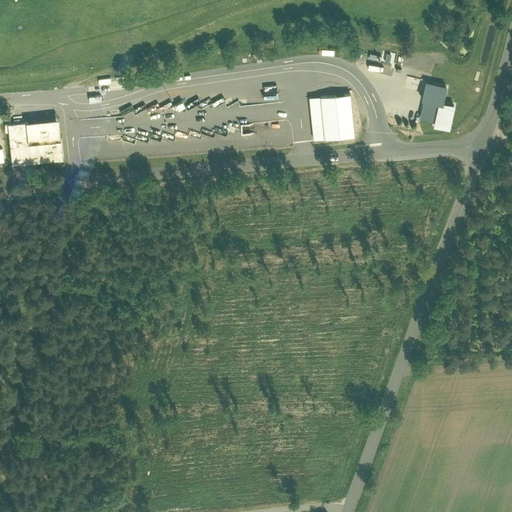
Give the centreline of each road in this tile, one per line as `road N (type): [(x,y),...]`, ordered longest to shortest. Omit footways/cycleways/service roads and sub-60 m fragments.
road 1 (tertiary): [(483,139),(348,511)]
road 2 (unclassified): [(483,139),(162,172)]
road 3 (track): [(0,190),(162,172)]
